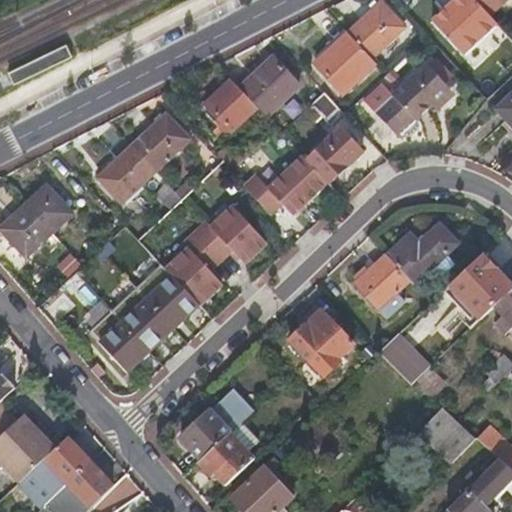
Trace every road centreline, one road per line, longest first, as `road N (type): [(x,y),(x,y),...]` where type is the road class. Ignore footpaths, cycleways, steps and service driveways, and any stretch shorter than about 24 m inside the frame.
road 1 (residential): [(119,436),(393,188),(459,177),(491,188),(511,209)]
road 2 (residential): [(0,146),(284,0)]
road 3 (residential): [(0,292),(119,436)]
